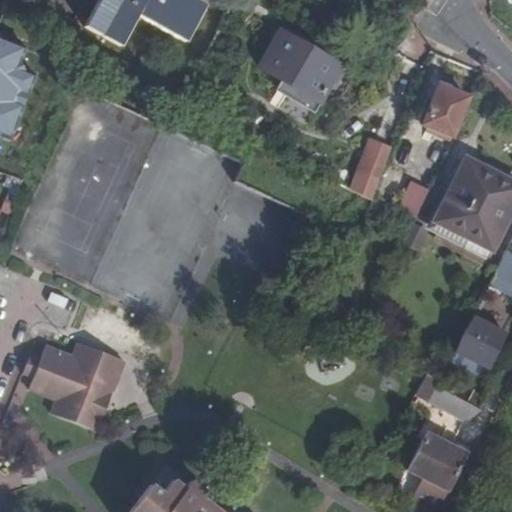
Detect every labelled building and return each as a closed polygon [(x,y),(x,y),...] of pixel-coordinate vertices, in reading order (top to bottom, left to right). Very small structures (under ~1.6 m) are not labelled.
[(98,0),(83,27),(120,47),(137,16),(185,42),(204,8),(189,0),(98,0)] [(339,67),(278,33),(259,67),(283,81),(278,90),(313,110),(318,101),(319,101),(339,67)] [(437,86),(422,124),(427,126),(452,136),(467,98),(437,86)] [(427,126),(425,131),(450,141),(452,136),(427,126)] [(379,180),(390,149),(369,142),(358,173),(379,180)] [(511,205),(511,183),(466,161),(458,176),(462,179),(437,229),(456,239),(451,248),(482,264),(511,205)] [(462,179),(458,176),(432,227),(437,229),(462,179)] [(14,178),(1,211),(9,214),(22,181),(14,178)] [(428,190),(411,182),(397,210),(415,218),(428,190)] [(407,236),(420,242),(427,228),(413,222),(407,236)] [(456,239),(437,229),(432,239),(451,248),(456,239)] [(511,296),(511,293),(511,255),(505,252),(488,284),(511,296)] [(330,327),(334,318),(326,314),(322,323),(330,327)] [(487,367),(503,335),(470,318),(454,351),(487,367)] [(73,357),(45,346),(40,358),(33,378),(28,389),(56,400),(51,414),(96,432),(124,361),(78,343),(73,357)] [(22,374),(33,378),(40,358),(30,354),(22,374)] [(428,399),(464,418),(471,405),(435,386),(428,399)] [(435,511),(464,454),(424,434),(406,470),(422,479),(410,503),(428,511),(435,511)] [(161,494),(150,485),(128,511),(218,511),(211,507),(225,489),(212,479),(203,490),(191,481),(184,490),(172,480),(161,494)]
